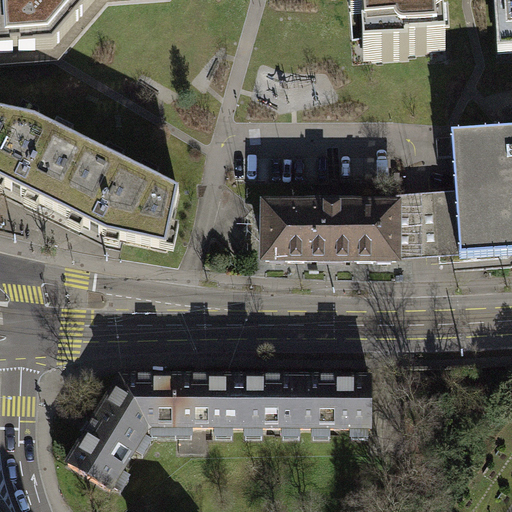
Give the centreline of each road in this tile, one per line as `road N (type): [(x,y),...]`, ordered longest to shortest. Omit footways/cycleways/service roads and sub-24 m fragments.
road 1 (secondary): [(511,320),(186,324)]
road 2 (secondary): [(186,324),(141,296),(9,270)]
road 3 (secondary): [(21,354),(151,339),(186,324)]
road 4 (secondary): [(32,511),(16,448),(21,354)]
